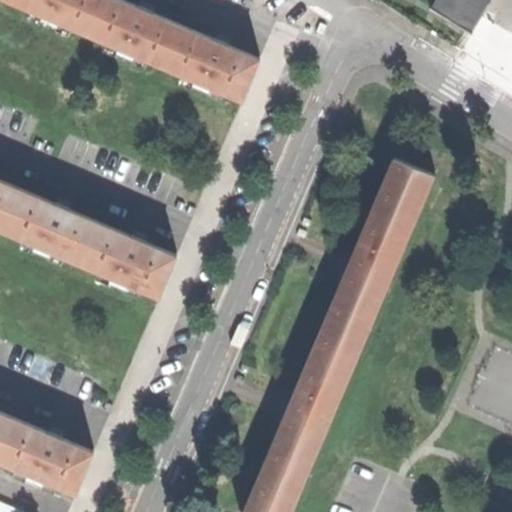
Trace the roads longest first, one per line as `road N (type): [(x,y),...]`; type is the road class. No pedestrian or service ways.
road 1 (residential): [(353,19),(147,511)]
road 2 (residential): [(511,115),(353,19)]
